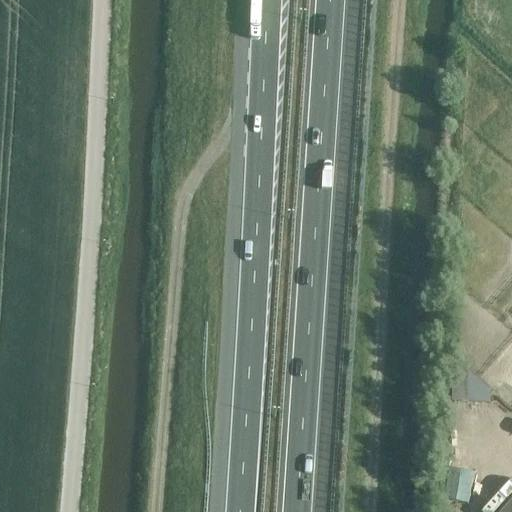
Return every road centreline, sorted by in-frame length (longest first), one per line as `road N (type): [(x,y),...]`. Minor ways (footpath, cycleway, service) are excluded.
road 1 (motorway): [(295,511),(330,0)]
road 2 (motorway): [(266,0),(239,511)]
